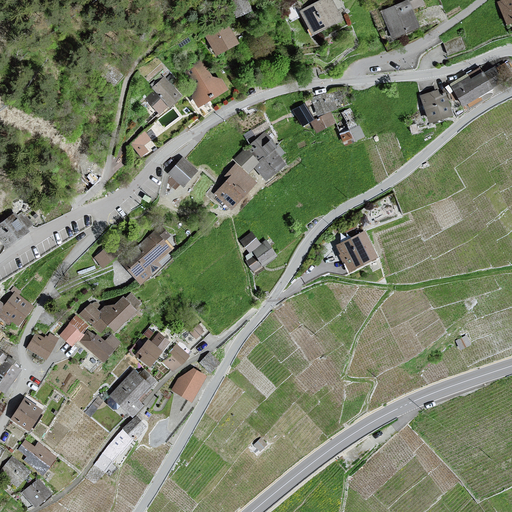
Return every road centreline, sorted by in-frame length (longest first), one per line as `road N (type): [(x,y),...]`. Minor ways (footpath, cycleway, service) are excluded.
road 1 (unclassified): [(268,304),(327,219),(511,92)]
road 2 (secondary): [(251,511),(383,415),(511,365)]
road 3 (unclassified): [(351,80),(242,104),(176,143),(101,207)]
road 4 (residential): [(101,207),(99,229),(60,271),(30,324),(22,356),(27,374),(0,426)]
road 5 (unclassified): [(139,511),(229,355),(268,304)]
road 6 (residential): [(101,207),(90,194),(103,182),(127,79),(143,49)]
road 7 (residential): [(268,304),(168,376),(137,409)]
road 8 (unclassified): [(511,50),(443,71),(351,80)]
road 9 (residential): [(351,80),(484,0)]
